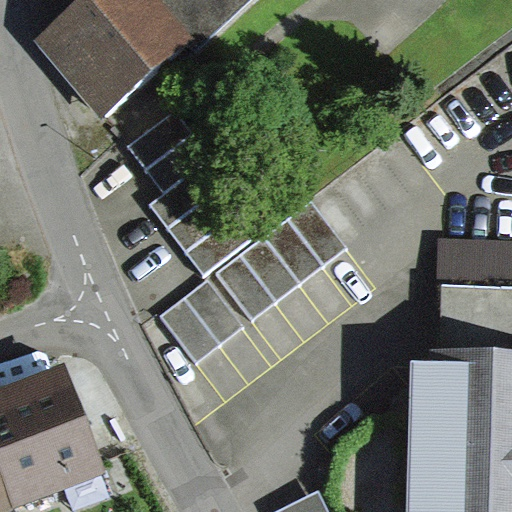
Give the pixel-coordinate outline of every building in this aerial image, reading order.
[(81,0),(85,4),(45,42),(115,113),(230,0),(81,0)] [(164,197),(150,208),(204,276),(246,243),(191,174),(209,160),(174,115),(128,151),(164,197)] [(153,318),(190,366),(338,252),(300,204),(153,318)] [(511,511),(511,295),(431,295),(428,511),(511,511)] [(65,372),(0,396),(0,502),(3,511),(7,511),(104,475),(65,372)] [(322,511),(312,493),(271,511),(322,511)]
